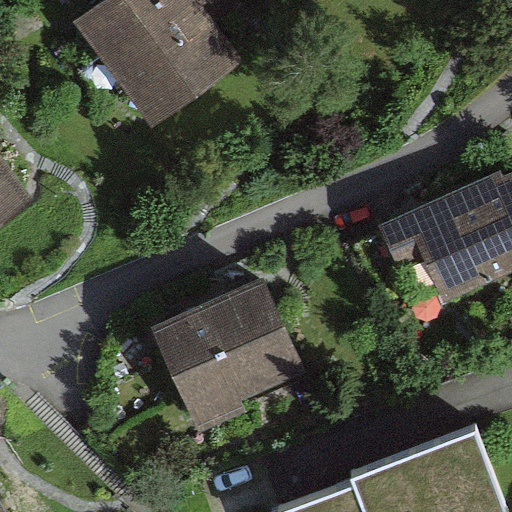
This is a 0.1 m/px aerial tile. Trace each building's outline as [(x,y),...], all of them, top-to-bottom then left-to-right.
[(107,0),(88,14),(161,115),(251,50),(217,3),(221,0),(107,0)] [(0,216),(36,191),(2,144),(16,134),(0,111),(0,216)] [(511,271),(511,172),(409,217),(444,300),(511,271)] [(319,363),(277,271),(170,319),(211,411),(319,363)] [(486,511),(511,503),(511,476),(493,420),(364,463),(367,473),(283,501),(286,511),(486,511)] [(0,511),(18,511),(0,475),(0,511)]
